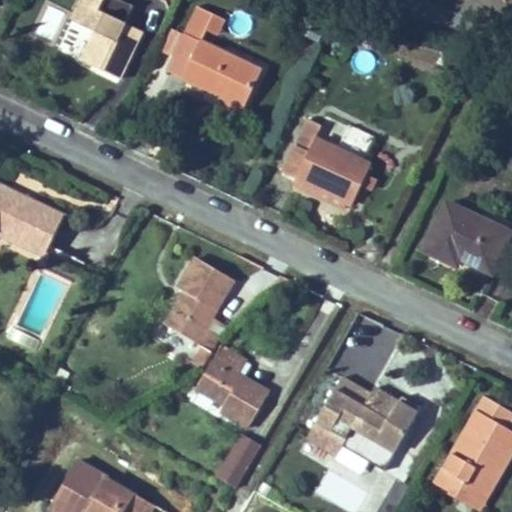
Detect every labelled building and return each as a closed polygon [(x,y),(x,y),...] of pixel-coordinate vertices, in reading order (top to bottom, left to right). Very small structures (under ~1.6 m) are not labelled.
[(83,61),(121,79),(139,40),(122,32),(127,23),(135,6),(121,0),(83,0),(73,21),(97,32),(83,61)] [(36,34),(53,41),(65,12),(48,5),(36,34)] [(211,25),(208,30),(218,35),(224,22),(199,10),(195,18),(211,25)] [(228,95),(246,104),(262,72),(202,43),(208,30),(211,25),(195,18),(170,72),(214,93),(216,89),(228,95)] [(122,32),(139,40),(144,31),(127,23),(122,32)] [(241,115),(246,104),(228,95),(223,106),(241,115)] [(284,173),(303,182),(353,206),(362,186),(367,176),(371,166),(364,163),(338,151),(316,140),(323,127),(309,120),(284,173)] [(338,151),(364,163),(376,138),(350,126),(338,151)] [(377,181),(367,176),(362,186),(372,190),(377,181)] [(300,188),(350,212),(353,206),(303,182),(300,188)] [(36,240),(50,247),(65,216),(34,201),(31,207),(10,197),(13,191),(0,184),(0,233),(32,249),(36,240)] [(10,197),(31,207),(34,201),(13,191),(10,197)] [(467,262),(492,274),(511,234),(481,219),(447,203),(424,251),(458,267),(464,255),(469,257),(467,262)] [(511,223),(485,211),(481,219),(511,234),(511,233),(511,223)] [(36,240),(32,249),(46,256),(50,247),(36,240)] [(197,343),(212,318),(235,281),(198,259),(180,289),(188,294),(185,300),(182,298),(166,325),(197,343)] [(197,343),(210,351),(225,326),(212,318),(197,343)] [(221,412),(249,428),(270,394),(244,379),(252,366),(222,348),(197,389),(220,402),(221,399),(227,403),(221,412)] [(350,435),(354,428),(396,453),(418,413),(400,402),(375,388),(371,395),(343,378),(307,439),(338,456),(350,435)] [(403,397),(400,402),(418,413),(422,408),(403,397)] [(508,428),(511,421),(511,411),(486,397),(436,484),(451,493),(467,483),(488,495),(511,454),(511,449),(500,443),(508,428)] [(354,428),(350,435),(392,459),(396,453),(354,428)] [(500,443),(511,449),(511,430),(508,428),(500,443)] [(261,447),(242,436),(218,478),(236,489),(261,447)] [(145,511),(151,503),(78,461),(50,509),(55,511),(145,511)] [(451,493),(480,510),(488,495),(467,483),(451,493)] [(163,511),(164,510),(151,503),(145,511),(163,511)]
